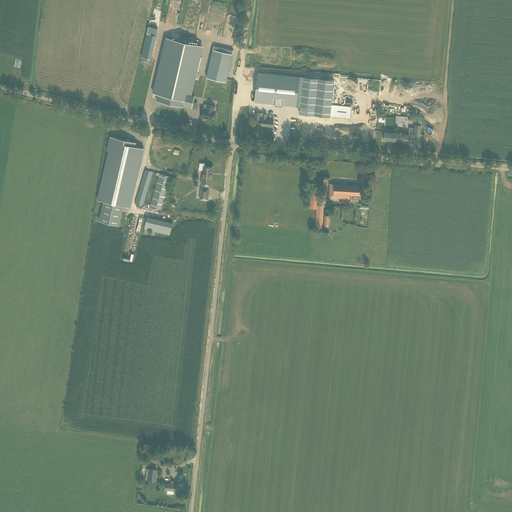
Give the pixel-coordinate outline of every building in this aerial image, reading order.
[(141,56),(151,59),(158,30),(148,28),(141,56)] [(166,38),(153,93),(158,94),(157,97),(156,100),(183,106),(192,108),(194,97),(191,96),(202,46),(166,38)] [(214,45),(206,77),(226,82),(233,50),(214,45)] [(296,106),(300,76),(257,72),(254,102),(275,104),(275,105),(281,106),(282,106),(282,105),(296,106)] [(334,80),(300,76),(296,106),(300,106),(299,114),(330,117),(334,80)] [(216,107),(212,106),(204,104),(201,117),(213,119),(215,111),(216,107)] [(255,113),(254,119),(260,120),(260,118),(262,119),(261,125),(272,127),(273,120),(266,119),(266,114),(255,113)] [(396,124),(407,124),(407,116),(396,116),(396,124)] [(413,134),(420,135),(421,125),(414,124),(413,134)] [(364,138),(375,139),(375,130),(369,130),(369,136),(365,135),(364,138)] [(408,142),(408,134),(384,132),(383,141),(408,142)] [(130,207),(144,148),(136,146),(136,143),(110,136),(106,150),(108,151),(97,200),(103,201),(99,221),(119,226),(124,206),(130,207)] [(207,184),(211,185),(212,167),(205,167),(205,163),(199,163),(199,168),(199,170),(203,171),(203,172),(200,199),(207,200),(208,189),(206,189),(207,184)] [(144,205),(154,172),(145,169),(135,203),(144,205)] [(160,173),(150,207),(162,211),(171,177),(160,173)] [(360,186),(330,184),(330,189),(329,197),(342,198),(342,200),(340,199),(340,204),(342,204),(342,209),(346,210),(346,204),(351,205),(351,200),(351,194),(360,195),(360,191),(360,186)] [(317,190),(310,190),(309,209),(316,209),(315,228),(315,232),(319,232),(319,228),(322,228),(323,205),(317,205),(317,190)] [(150,231),(150,234),(154,235),(155,232),(170,235),(172,223),(173,223),(147,217),(144,229),(145,229),(144,233),(149,234),(149,230),(150,231)] [(156,481),(157,469),(149,468),(147,480),(156,481)] [(165,489),(182,492),(183,484),(177,483),(177,485),(166,483),(165,489)]
